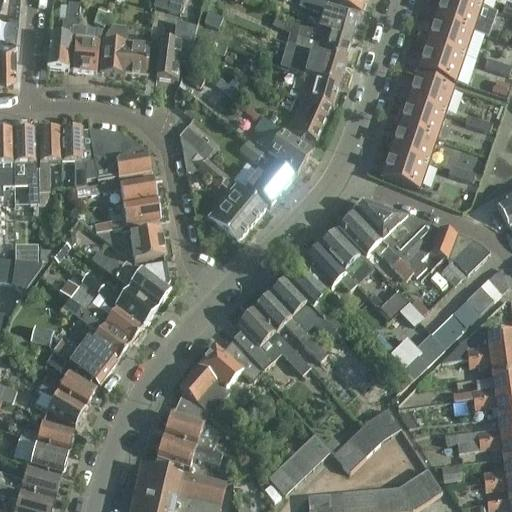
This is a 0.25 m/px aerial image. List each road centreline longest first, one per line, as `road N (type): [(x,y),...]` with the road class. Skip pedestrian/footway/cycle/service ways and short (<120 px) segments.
road 1 (residential): [(32,106),(115,109),(147,124),(166,148),(186,259),(218,296)]
road 2 (tertiary): [(97,511),(116,443),(158,367),(218,296)]
road 3 (residential): [(337,174),(489,239),(511,265)]
road 4 (tertiary): [(337,174),(397,0)]
road 5 (tertiary): [(218,296),(337,174)]
